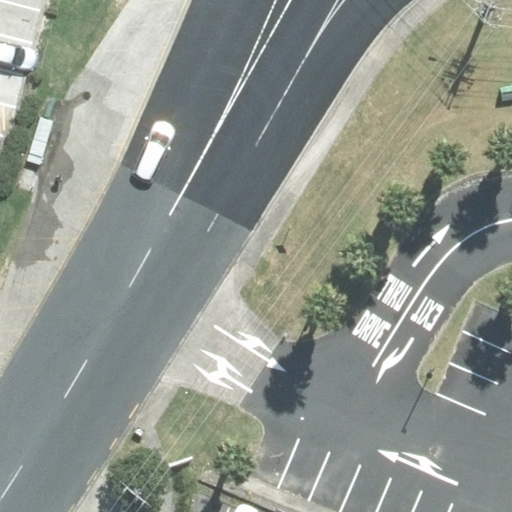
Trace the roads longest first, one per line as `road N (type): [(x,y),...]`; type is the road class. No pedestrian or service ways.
road 1 (unclassified): [(0,487),(125,303),(227,109)]
road 2 (primary): [(360,0),(227,109)]
road 3 (unclassified): [(307,0),(227,109)]
